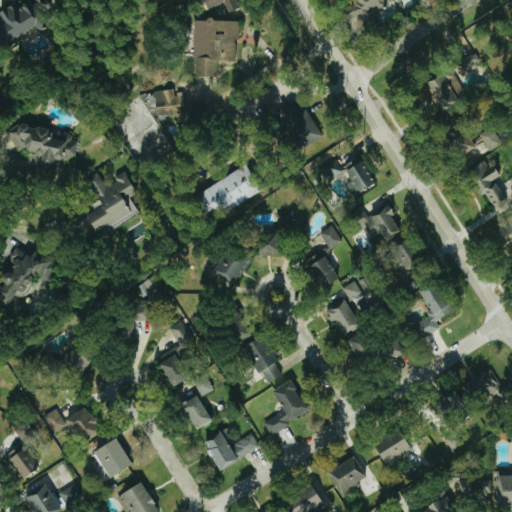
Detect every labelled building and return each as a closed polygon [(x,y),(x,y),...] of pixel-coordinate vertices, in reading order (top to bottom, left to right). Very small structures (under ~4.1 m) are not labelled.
[(0,52),(39,27),(42,33),(52,26),(47,18),(56,12),(48,0),(37,0),(22,10),(18,3),(0,15),(0,52)] [(361,16),(363,21),(390,9),(385,0),(354,0),(347,3),(355,19),(361,16)] [(195,21),(195,80),(219,80),(219,62),(237,62),(237,39),(241,39),(241,21),(195,21)] [(477,55),(460,60),(464,73),(482,67),(477,55)] [(442,110),(468,99),(457,73),(431,84),(442,110)] [(160,117),(181,113),(176,89),(155,93),(160,117)] [(325,136),(300,100),(278,114),(303,151),(325,136)] [(19,153),(21,152),(45,156),(43,165),(50,166),(61,161),(67,161),(77,156),(80,137),(36,130),(40,128),(22,125),(9,132),(19,153)] [(488,147),(501,140),(494,128),(475,137),(478,144),(485,141),(488,147)] [(451,135),(459,157),(477,151),(469,129),(451,135)] [(363,158),(344,168),(339,159),(324,167),(331,181),(349,172),(354,182),(348,185),(355,198),(378,185),(363,158)] [(510,203),(497,180),(502,177),(496,167),(490,170),(486,162),(471,170),(494,212),(510,203)] [(199,193),(212,218),(263,191),(249,166),(199,193)] [(140,213),(132,198),(139,194),(126,172),(115,178),(118,182),(108,189),(98,172),(88,178),(104,207),(89,215),(100,235),(140,213)] [(368,217),(364,208),(357,211),(366,232),(376,228),(382,243),(403,234),(391,206),(368,217)] [(281,232),(294,231),(293,214),(280,215),(281,232)] [(99,235),(89,217),(79,222),(89,240),(99,235)] [(343,243),(334,226),(322,233),(331,250),(343,243)] [(284,256),(284,233),(259,234),(260,257),(284,256)] [(405,272),(423,264),(412,240),(394,249),(405,272)] [(234,291),(251,259),(230,248),(213,280),(234,291)] [(322,290),(340,281),(325,251),(307,260),(322,290)] [(363,293),(356,281),(344,288),(351,300),(363,293)] [(441,328),(437,320),(455,310),(439,282),(422,291),(434,313),(415,324),(423,338),(441,328)] [(328,310),(335,323),(338,321),(346,335),(362,327),(348,299),(328,310)] [(149,321),(149,308),(137,307),(136,321),(149,321)] [(199,345),(177,316),(166,325),(182,345),(178,348),(185,356),(199,345)] [(254,335),(244,317),(230,325),(239,343),(254,335)] [(350,341),(369,371),(405,349),(397,336),(379,348),(367,329),(350,341)] [(266,385),(283,377),(277,363),(279,362),(268,336),(248,344),(266,385)] [(98,352),(77,341),(64,363),(85,375),(98,352)] [(192,376),(177,353),(160,364),(175,387),(192,376)] [(465,381),(471,403),(499,395),(500,400),(505,398),(497,372),(465,381)] [(201,396),(214,391),(210,378),(196,383),(201,396)] [(275,390),(286,410),(265,422),(271,434),(311,411),(293,380),(275,390)] [(467,404),(459,390),(439,401),(447,416),(467,404)] [(213,421),(202,395),(185,402),(196,428),(213,421)] [(103,432),(89,407),(68,418),(82,443),(103,432)] [(43,417),(54,434),(68,425),(57,409),(43,417)] [(15,429),(26,443),(39,434),(28,420),(15,429)] [(387,463),(414,449),(403,428),(376,442),(387,463)] [(253,433),(231,446),(223,431),(205,442),(221,471),(261,448),(253,433)] [(465,442),(456,431),(445,440),(454,451),(465,442)] [(107,480),(134,463),(118,438),(96,451),(103,462),(98,465),(107,480)] [(10,455),(24,479),(40,470),(26,446),(10,455)] [(369,478),(357,456),(331,470),(343,493),(369,478)] [(511,472),(498,472),(497,506),(511,506),(511,472)] [(492,477),(460,479),(462,502),(493,500),(492,477)] [(158,511),(162,510),(144,482),(118,498),(126,511),(158,511)] [(37,511),(59,511),(64,510),(47,483),(27,496),(37,511)] [(60,493),(67,505),(84,495),(77,483),(60,493)] [(289,499),(295,511),(312,511),(326,505),(316,485),(289,499)] [(425,510),(422,505),(409,511),(457,511),(449,497),(425,510)]
